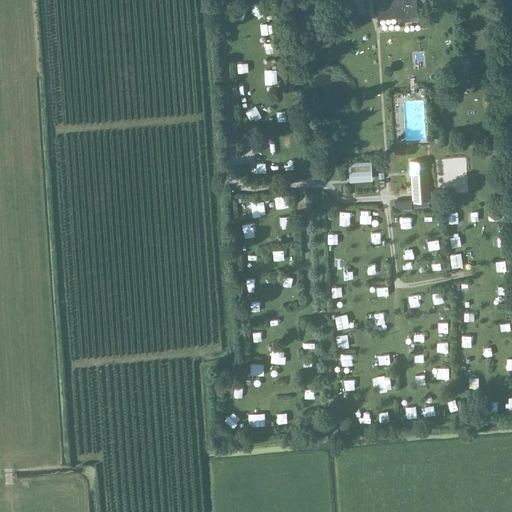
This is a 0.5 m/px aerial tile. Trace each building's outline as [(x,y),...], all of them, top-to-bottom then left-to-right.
[(263,10),(266,1),(262,0),(255,0),(253,6),(263,10)] [(415,0),(377,0),(378,18),(396,16),(396,22),(409,21),(409,16),(417,15),(416,1),(415,0)] [(235,5),(235,15),(244,15),(244,5),(235,5)] [(265,31),(274,29),(272,21),(263,23),(265,31)] [(275,39),(265,40),(266,49),(276,48),(275,39)] [(237,60),(239,69),(250,66),(248,57),(237,60)] [(479,59),(466,60),(467,76),(481,75),(479,59)] [(267,74),(277,74),(277,65),(267,65),(267,74)] [(239,80),(241,89),(252,86),(250,77),(239,80)] [(250,111),(259,107),(256,101),(247,105),(250,111)] [(286,103),(275,104),(276,114),(287,113),(286,103)] [(265,132),(264,141),(274,142),(274,133),(265,132)] [(410,161),(412,203),(429,202),(426,160),(410,161)] [(371,161),(348,163),(349,182),(372,180),(371,161)] [(277,191),(279,200),(286,199),(285,190),(277,191)] [(467,193),(456,194),(456,208),(467,208),(467,193)] [(259,194),(250,196),(252,205),(260,204),(259,194)] [(341,204),(342,214),(351,214),(351,204),(341,204)] [(377,216),(376,205),(368,205),(369,216),(377,216)] [(413,221),(413,210),(405,210),(405,221),(413,221)] [(423,210),(423,220),(431,220),(431,210),(423,210)] [(291,212),(281,212),(281,222),(291,221),(291,212)] [(454,238),(462,238),(461,225),(453,226),(454,238)] [(384,227),(374,227),(374,238),(384,238),(384,227)] [(329,229),(329,238),(338,238),(338,229),(329,229)] [(427,235),(427,246),(439,245),(438,235),(427,235)] [(274,244),(274,254),(282,254),(282,244),(274,244)] [(463,246),(452,247),(453,259),(464,258),(463,246)] [(249,249),(250,258),(258,258),(258,248),(249,249)] [(331,254),(332,264),(342,264),(341,254),(331,254)] [(441,255),(433,255),(433,266),(442,265),(441,255)] [(378,267),(378,258),(369,258),(369,268),(378,267)] [(284,281),(293,282),(294,271),(284,271),(284,281)] [(246,283),(256,283),(256,273),(246,274),(246,283)] [(461,288),(469,287),(468,277),(460,278),(461,288)] [(333,280),(333,291),(343,291),(342,280),(333,280)] [(373,280),(374,291),(383,290),(382,280),(373,280)] [(439,292),(441,300),(451,298),(448,289),(439,292)] [(410,300),(420,301),(421,290),(411,290),(410,300)] [(464,303),(465,314),(474,313),(474,303),(464,303)] [(384,306),(376,307),(378,319),(386,318),(384,306)] [(345,319),(341,308),(333,311),(337,322),(345,319)] [(444,310),(442,316),(451,319),(452,313),(444,310)] [(253,333),(261,334),(262,324),(253,324),(253,333)] [(425,335),(425,326),(416,327),(416,335),(425,335)] [(462,341),(471,342),(472,330),(462,330),(462,341)] [(347,331),(338,332),(338,340),(347,340),(347,331)] [(439,336),(439,347),(449,347),(449,336),(439,336)] [(282,354),(283,345),(274,344),(273,354),(282,354)] [(342,348),(342,358),(353,358),(353,348),(342,348)] [(392,359),(392,350),(381,349),(380,358),(392,359)] [(305,352),(305,362),(314,362),(314,353),(305,352)] [(263,368),(263,358),(253,357),(253,368),(263,368)] [(428,372),(428,362),(418,361),(417,372),(428,372)] [(380,372),(382,383),(392,381),(391,371),(380,372)] [(481,371),(473,371),(473,382),(482,382),(481,371)] [(356,383),(355,374),(346,374),(346,384),(356,383)] [(315,389),(315,380),(306,380),(305,389),(315,389)] [(290,404),(290,395),(282,395),(281,404),(290,404)] [(417,401),(408,401),(408,413),(417,413),(417,401)] [(389,406),(381,406),(381,416),(389,415),(389,406)]
